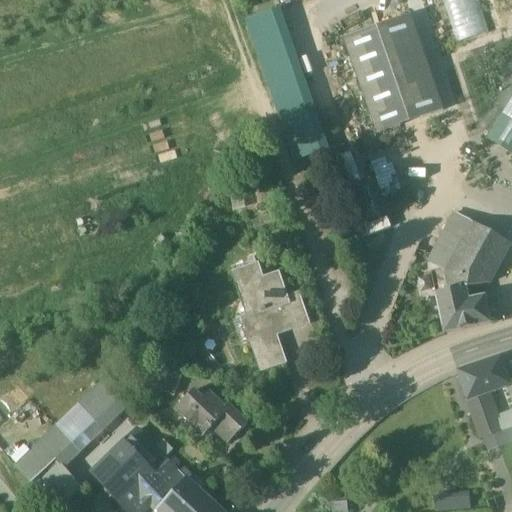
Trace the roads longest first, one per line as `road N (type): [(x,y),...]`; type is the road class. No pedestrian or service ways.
road 1 (track): [(382,396),(345,347),(258,97)]
road 2 (secondary): [(511,340),(422,371),(382,396),(269,511)]
